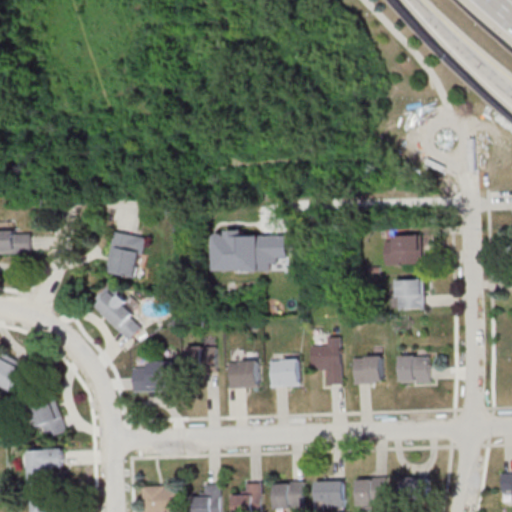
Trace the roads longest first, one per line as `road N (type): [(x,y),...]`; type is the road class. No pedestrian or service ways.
road 1 (residential): [(114,442),(511,427)]
road 2 (residential): [(462,511),(476,298),(468,171),(446,139)]
road 3 (residential): [(116,511),(113,423),(103,386),(72,340),(35,317)]
road 4 (motorway): [(407,0),(511,95)]
